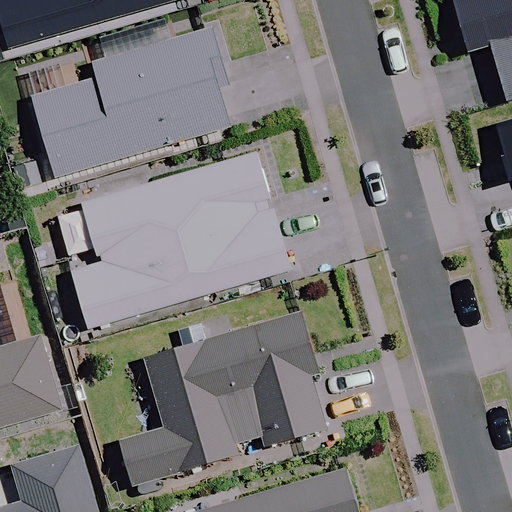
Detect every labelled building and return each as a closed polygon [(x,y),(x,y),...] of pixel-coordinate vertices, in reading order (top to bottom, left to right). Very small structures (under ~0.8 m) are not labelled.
[(0,0),(0,28),(6,50),(178,0),(0,0)] [(511,0),(448,0),(464,54),(487,47),(503,103),(511,101),(511,0)] [(30,100),(53,179),(225,129),(214,92),(226,88),(209,30),(89,65),(94,81),(30,100)] [(511,120),(492,126),(508,181),(511,179),(511,120)] [(69,275),(85,330),(286,272),(265,202),(271,200),(257,155),(80,207),(98,267),(69,275)] [(113,443),(127,490),(235,457),(232,448),(258,440),(261,450),(325,431),(309,379),(317,376),(298,314),(140,361),(161,429),(113,443)] [(0,429),(59,412),(37,337),(0,347),(0,429)] [(0,511),(93,511),(75,448),(9,468),(18,503),(0,508),(0,511)] [(354,511),(343,471),(205,511),(354,511)]
